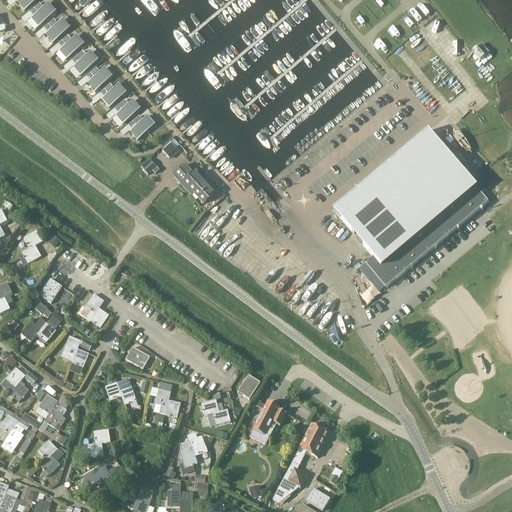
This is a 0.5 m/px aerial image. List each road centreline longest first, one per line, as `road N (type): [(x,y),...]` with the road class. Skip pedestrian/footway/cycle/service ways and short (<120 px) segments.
road 1 (tertiary): [(413,432),(391,407),(112,197)]
road 2 (unclassified): [(413,432),(350,405),(305,373),(288,379)]
road 3 (tertiary): [(0,112),(112,197)]
